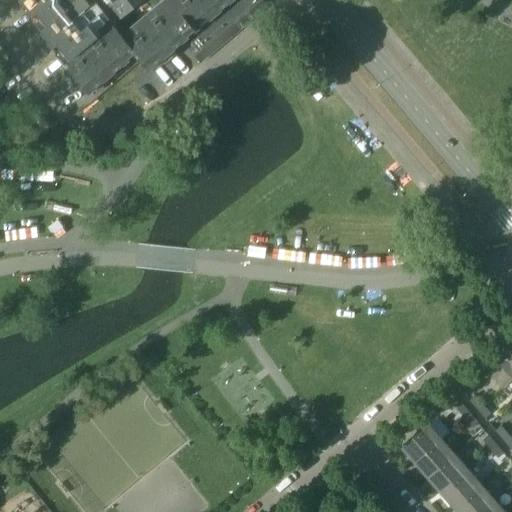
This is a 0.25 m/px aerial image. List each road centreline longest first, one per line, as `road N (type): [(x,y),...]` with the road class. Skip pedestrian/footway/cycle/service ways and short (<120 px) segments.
road 1 (residential): [(511,227),(323,0)]
road 2 (residential): [(346,444),(511,308)]
